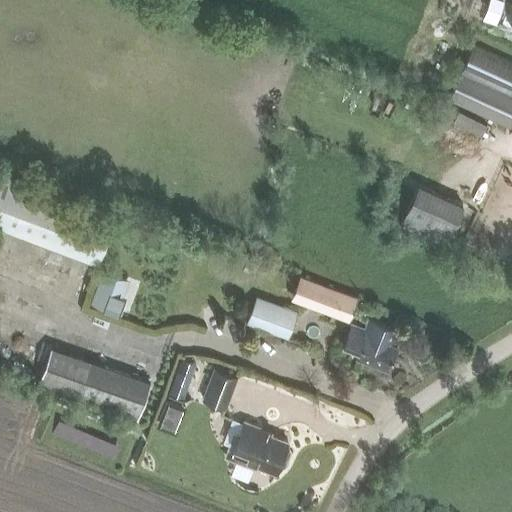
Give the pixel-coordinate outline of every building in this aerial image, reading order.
[(497,0),(489,0),(483,19),(495,23),(502,2),(497,0)] [(511,14),(501,10),(494,29),(511,35),(511,14)] [(511,64),(472,47),(447,101),(511,129),(511,64)] [(459,110),(454,121),(482,135),(487,124),(459,110)] [(0,224),(97,261),(116,212),(0,168),(0,224)] [(400,225),(443,245),(464,205),(420,185),(400,225)] [(103,268),(90,303),(113,311),(125,277),(103,268)] [(356,297),(298,275),(289,299),(347,321),(356,297)] [(287,339),(298,312),(255,296),(245,323),(287,339)] [(350,328),(345,341),(360,347),(356,356),(387,368),(396,346),(392,344),(398,330),(368,318),(362,332),(350,328)] [(51,347),(38,384),(136,419),(150,382),(51,347)] [(237,376),(213,367),(201,399),(225,409),(237,376)] [(169,389),(184,394),(189,381),(174,375),(169,389)] [(177,429),(185,406),(171,401),(162,424),(177,429)] [(117,460),(124,443),(61,418),(54,434),(117,460)] [(283,450),(287,440),(260,430),(261,427),(244,421),(238,436),(233,434),(224,456),(253,467),(254,464),(275,472),(278,463),(284,465),(289,452),(283,450)]
